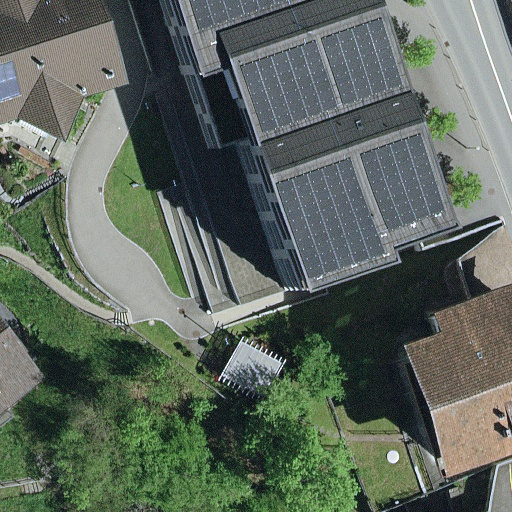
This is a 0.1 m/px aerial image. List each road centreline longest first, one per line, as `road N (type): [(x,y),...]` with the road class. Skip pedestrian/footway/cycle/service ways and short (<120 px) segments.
road 1 (residential): [(124,0),(145,77),(98,187),(102,214),(141,272),(205,308)]
road 2 (secondary): [(468,0),(511,120)]
